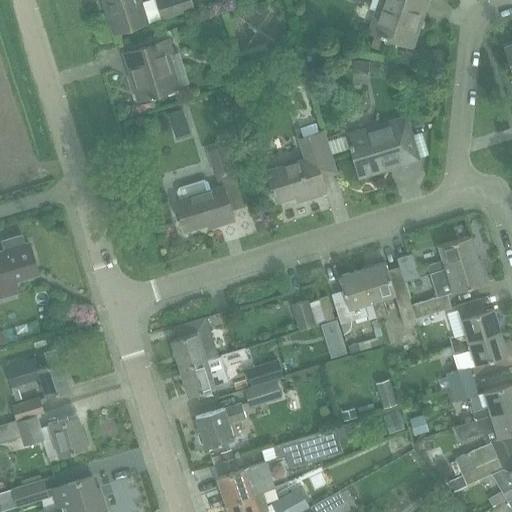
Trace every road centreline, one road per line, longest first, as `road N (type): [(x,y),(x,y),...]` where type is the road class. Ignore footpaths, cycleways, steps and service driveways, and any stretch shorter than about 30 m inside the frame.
road 1 (residential): [(117,305),(459,198)]
road 2 (residential): [(117,305),(20,0)]
road 3 (residential): [(511,3),(476,16),(467,34),(459,198)]
road 4 (residential): [(178,511),(117,305)]
